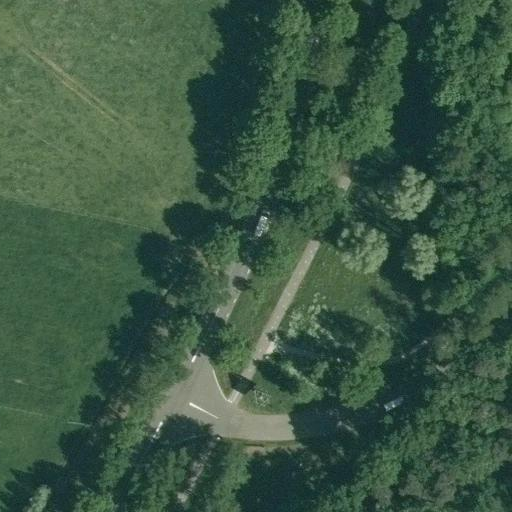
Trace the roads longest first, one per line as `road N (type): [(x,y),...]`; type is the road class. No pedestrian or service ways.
road 1 (tertiary): [(177,397),(261,216),(288,131),(308,0)]
road 2 (unclassified): [(177,397),(240,426),(333,421),(418,388),(511,313)]
road 3 (tertiary): [(113,511),(177,397)]
